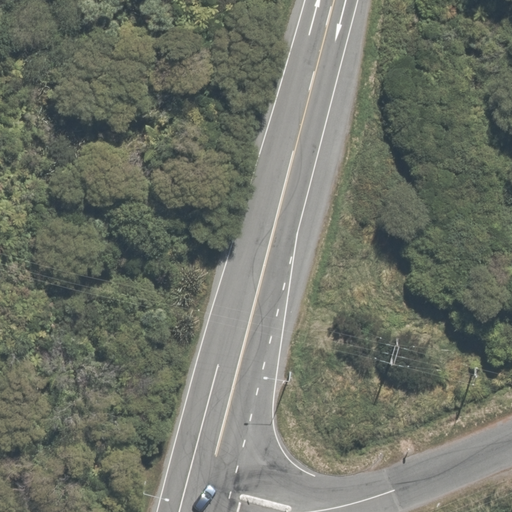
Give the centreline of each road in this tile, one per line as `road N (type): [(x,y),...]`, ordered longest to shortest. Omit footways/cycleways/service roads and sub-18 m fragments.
road 1 (primary): [(212,486),(338,0)]
road 2 (residential): [(511,438),(384,495),(331,508),(212,486)]
